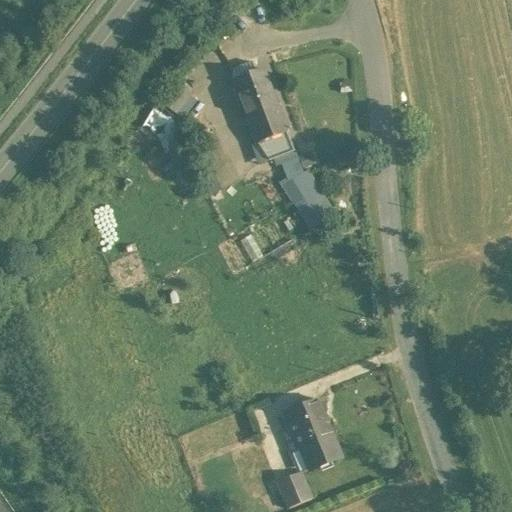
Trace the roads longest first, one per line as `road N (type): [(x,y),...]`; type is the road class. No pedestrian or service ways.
road 1 (unclassified): [(470,511),(409,345),(363,0)]
road 2 (tertiary): [(0,172),(141,0)]
